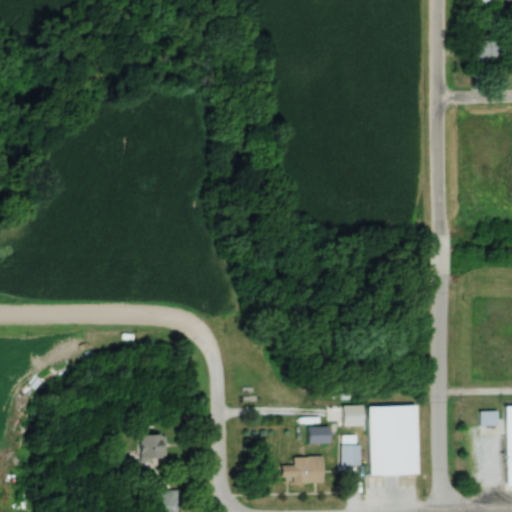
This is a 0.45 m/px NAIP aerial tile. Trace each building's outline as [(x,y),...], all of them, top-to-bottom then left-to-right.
[(511,38),(469,40),(470,60),(511,58),(511,38)] [(415,472),(368,474),(365,407),(412,405),(415,472)] [(340,427),(361,427),(361,406),(340,406),(340,427)] [(511,480),(502,481),(500,408),(511,407),(511,480)] [(482,417),(478,417),(478,426),(493,426),(493,412),(482,413),(482,417)] [(164,459),(164,436),(137,436),(137,459),(164,459)] [(356,436),(339,436),(339,466),(356,466),(356,436)] [(320,457),(291,458),(291,466),(278,466),(279,478),(290,478),(290,484),(320,484),(320,457)] [(156,492),(156,511),(173,511),(174,492),(156,492)]
